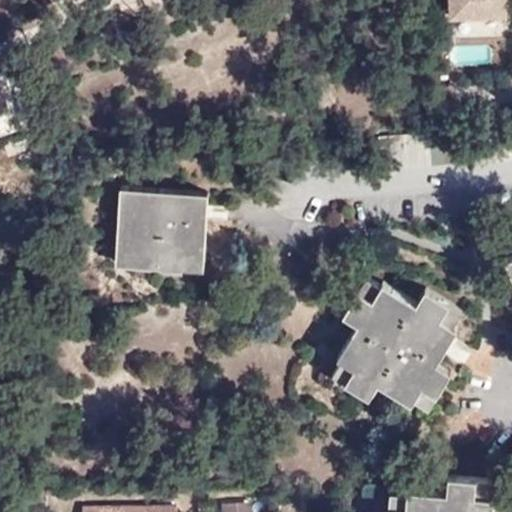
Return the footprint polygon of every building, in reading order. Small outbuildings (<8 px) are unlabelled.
[(443,0),(445,14),(500,10),(498,0),(443,0)] [(0,108),(9,106),(0,72),(0,108)] [(425,86),(427,107),(455,105),(453,83),(425,86)] [(383,172),(511,160),(511,143),(510,129),(379,139),(383,172)] [(212,220),(214,197),(116,190),(113,263),(208,270),(212,220)] [(431,407),(453,372),(439,363),(450,345),(459,331),(456,329),(466,313),(429,291),(421,306),(387,285),(384,289),(369,279),(345,317),(361,326),(341,358),(345,362),(336,376),(372,398),(382,382),(415,402),(417,399),(431,407)] [(491,499),(493,482),(450,478),(448,494),(427,492),(408,490),(408,494),(391,492),(389,511),(494,511),(495,500),(491,499)]
